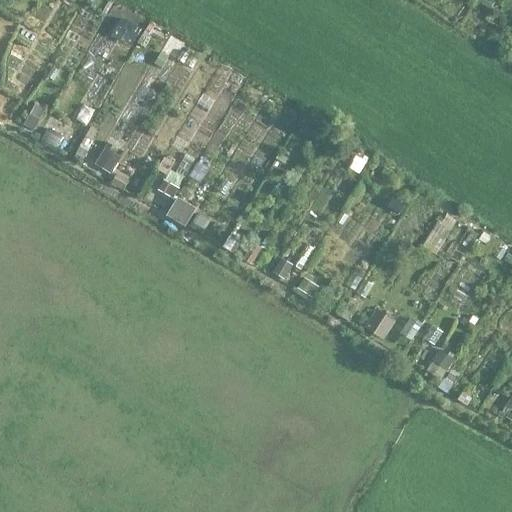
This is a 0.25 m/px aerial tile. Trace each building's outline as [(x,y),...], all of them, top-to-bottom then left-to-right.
[(34,104),(22,125),(32,131),(44,110),(34,104)] [(80,144),(72,159),(81,163),(88,148),(80,144)] [(96,162),(112,171),(122,153),(105,144),(96,162)] [(109,184),(121,191),(127,180),(115,173),(109,184)] [(157,190),(172,198),(177,189),(162,180),(157,190)] [(165,215),(182,225),(189,213),(172,203),(165,215)] [(264,251),(267,253),(261,262),(267,265),(273,256),(275,258),(286,241),(284,240),(287,236),(287,237),(291,231),(289,230),(298,216),(291,211),(278,230),(277,230),(271,240),(266,237),(262,244),(267,247),(264,251)] [(209,221),(198,215),(196,213),(188,227),(200,235),(209,221)] [(252,265),(262,249),(252,243),(242,259),(252,265)] [(269,275),(280,282),(286,273),(287,271),(275,264),(269,275)] [(320,289),(306,280),(300,291),(314,300),(320,289)] [(324,294),(326,295),(332,299),(338,288),(330,283),(324,294)] [(341,318),(344,319),(348,322),(358,304),(351,300),(341,318)] [(385,342),(395,325),(376,313),(365,330),(385,342)] [(422,370),(431,355),(420,348),(411,363),(422,370)] [(440,350),(432,361),(447,371),(455,360),(440,350)] [(438,388),(441,390),(447,394),(454,385),(444,378),(438,388)]
